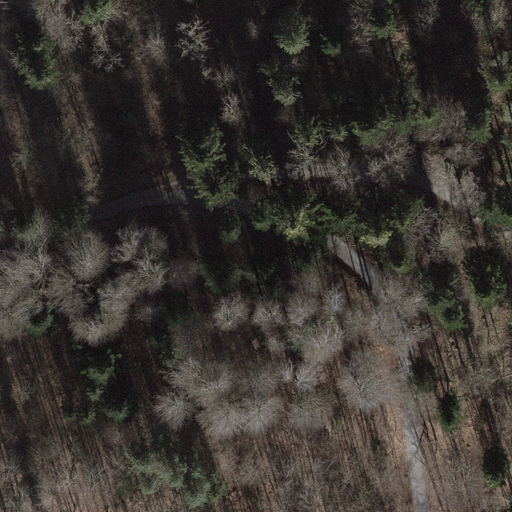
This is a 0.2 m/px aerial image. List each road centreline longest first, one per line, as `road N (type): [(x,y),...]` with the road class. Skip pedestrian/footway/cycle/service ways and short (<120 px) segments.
road 1 (track): [(0,268),(178,191),(264,171),(437,177),(511,231)]
road 2 (track): [(178,191),(289,217),(394,300),(431,511)]
